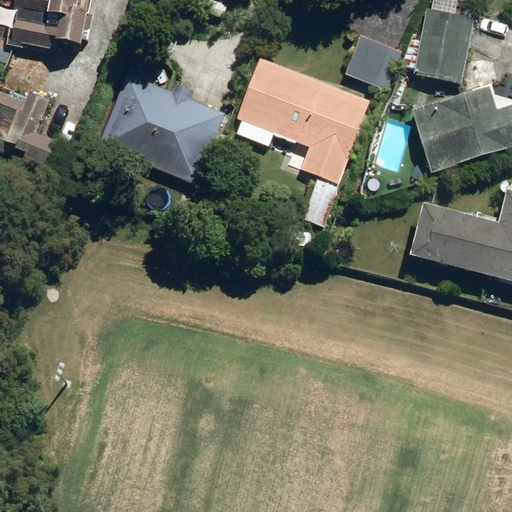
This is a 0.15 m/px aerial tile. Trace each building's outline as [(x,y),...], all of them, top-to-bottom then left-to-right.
[(80,55),(91,0),(52,0),(51,0),(20,0),(13,37),(57,45),(55,49),(80,55)] [(206,17),(222,22),(227,10),(210,4),(206,17)] [(413,39),(401,71),(404,72),(417,75),(416,80),(462,89),(474,25),(428,16),(423,41),(413,39)] [(345,80),(386,95),(400,56),(360,41),(345,80)] [(301,175),(339,189),(370,105),(261,64),(238,125),(241,127),(237,139),(270,151),(274,139),(310,153),(301,175)] [(99,150),(195,190),(224,119),(189,105),(192,97),(174,90),(170,98),(128,80),(99,150)] [(511,106),(494,102),(492,95),(413,120),(431,179),(511,153),(511,106)] [(16,130),(0,123),(0,158),(45,176),(55,151),(34,143),(48,109),(28,100),(16,130)] [(416,186),(429,183),(426,172),(413,175),(416,186)] [(302,224),(323,232),(338,193),(317,185),(302,224)] [(410,265),(511,291),(511,202),(508,201),(500,234),(423,214),(410,265)]
